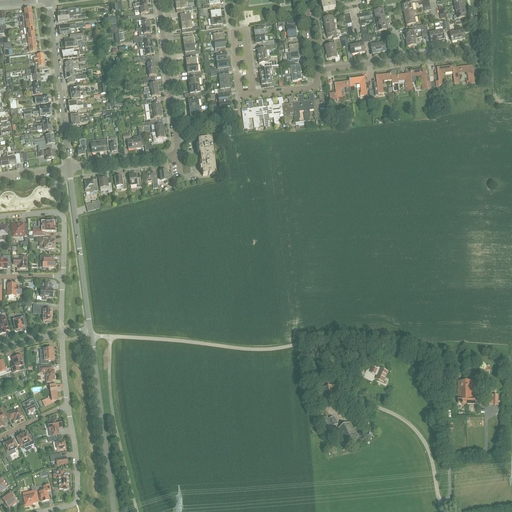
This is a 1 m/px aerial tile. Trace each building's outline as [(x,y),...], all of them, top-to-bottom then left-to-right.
[(134,6),(134,9),(148,7),(147,0),(145,0),(139,1),(140,4),(134,5),(134,6)] [(203,7),(202,7),(203,10),(210,9),(215,8),(215,5),(219,5),(218,0),(208,0),(209,5),(203,5),(203,7)] [(321,0),(324,12),(337,9),(334,0),(321,0)] [(185,2),(175,3),(175,4),(176,10),(181,10),(181,13),(184,12),(187,12),(189,12),(190,12),(190,11),(192,11),(192,8),(189,8),(187,8),(186,8),(185,2)] [(412,4),(403,6),(403,7),(402,7),(402,8),(402,12),(403,12),(404,12),(404,13),(413,11),(412,4)] [(465,11),(464,4),(455,6),(456,13),(465,11)] [(215,8),(210,9),(211,20),(212,19),(221,18),(220,18),(220,11),(216,12),(215,8)] [(21,14),(15,15),(15,17),(18,17),(19,17),(32,15),(31,9),(24,10),(24,12),(24,13),(21,14)] [(62,11),(63,13),(58,14),(57,14),(58,18),(73,17),(76,16),(76,14),(75,9),(62,11)] [(383,10),(376,12),(372,12),(373,16),(375,16),(376,19),(385,17),(383,10)] [(414,18),(413,11),(404,13),(406,20),(414,18)] [(465,11),(456,13),(457,16),(455,16),(454,19),(454,21),(455,20),(456,23),(460,22),(459,19),(467,18),(466,17),(467,17),(468,16),(467,12),(466,12),(465,12),(465,11)] [(182,23),(181,23),(181,24),(182,23),(191,22),(190,22),(189,12),(187,12),(184,12),(185,15),(181,16),(182,23)] [(32,18),(32,15),(19,17),(18,17),(19,23),(23,23),(33,21),(32,18)] [(324,25),(325,25),(325,26),(334,24),(332,17),(324,19),(324,22),(323,23),(324,25)] [(376,19),(377,26),(386,24),(385,17),(376,19)] [(212,26),(206,27),(207,31),(212,30),(218,29),(218,26),(221,25),(221,19),(221,18),(212,19),(211,20),(212,20),(213,26),(212,26)] [(412,25),(413,28),(416,27),(417,27),(417,24),(416,24),(414,18),(406,20),(407,26),(412,25)] [(149,21),(142,22),(142,25),(139,26),(140,29),(150,28),(149,21)] [(287,33),(296,31),(295,24),(293,24),(293,21),(279,23),(279,28),(287,27),(287,33)] [(182,23),(181,24),(182,24),(183,34),(187,33),(193,32),(200,32),(200,28),(192,29),(191,22),(182,23)] [(335,31),(334,24),(325,26),(324,27),(325,29),(325,30),(326,30),(327,32),(335,31)] [(381,35),(380,32),(387,30),(387,29),(388,29),(389,28),(388,25),(387,24),(386,25),(386,24),(377,26),(378,29),(376,29),(375,30),(375,33),(376,33),(377,35),(381,35)] [(266,25),(256,26),(257,29),(255,29),(256,37),(265,36),(264,28),(266,28),(266,25)] [(150,28),(140,29),(139,29),(136,30),(136,32),(139,32),(139,37),(133,38),(134,40),(144,39),(144,36),(143,35),(151,34),(150,28)] [(218,31),(214,32),(215,42),(214,42),(224,41),(223,41),(223,34),(219,35),(218,31)] [(297,39),(296,31),(287,33),(288,40),(286,40),(286,43),(296,42),(295,39),(297,39)] [(336,34),(335,31),(327,32),(327,33),(326,33),(326,36),(327,36),(328,39),(333,38),(333,40),(339,39),(338,34),(337,34),(336,34)] [(443,31),(436,32),(438,41),(438,42),(439,43),(443,42),(444,41),(444,40),(443,31)] [(464,31),(457,32),(459,41),(466,40),(464,31)] [(406,41),(415,39),(413,32),(404,34),(404,35),(403,36),(404,40),(405,40),(406,41)] [(431,43),(438,41),(436,32),(429,34),(431,43)] [(457,32),(450,34),(452,42),(459,41),(457,32)] [(185,46),(184,46),(194,45),(193,45),(192,35),(187,35),(188,38),(184,39),(185,46)] [(259,44),(259,47),(268,46),(276,45),(277,45),(277,41),(265,43),(265,36),(256,37),(257,44),(259,44)] [(65,49),(74,47),(78,47),(77,43),(77,41),(82,41),(81,37),(71,38),(71,42),(64,42),(64,44),(64,46),(65,46),(65,49)] [(144,43),(144,39),(134,40),(132,41),(132,43),(138,43),(139,50),(143,50),(153,49),(152,42),(144,43)] [(416,46),(415,39),(406,41),(407,48),(416,46)] [(224,41),(214,42),(215,53),(221,52),(220,49),(224,48),(223,42),(224,41)] [(296,42),(286,43),(285,44),(285,50),(289,50),(290,54),(299,52),(298,45),(296,45),(296,42)] [(385,43),(378,45),(380,54),(386,52),(385,43)] [(364,44),(357,45),(359,54),(366,53),(364,44)] [(194,45),(184,46),(184,47),(185,47),(186,53),(190,53),(190,56),(195,55),(196,55),(195,55),(194,45)] [(257,50),(258,58),(267,56),(266,51),(276,50),(276,45),(268,46),(259,47),(260,50),(257,50)] [(326,47),(327,53),(336,51),(334,45),(326,47)] [(352,55),(359,54),(357,45),(350,46),(352,55)] [(380,54),(378,45),(371,46),(373,55),(374,55),(374,56),(378,55),(378,54),(380,54)] [(37,53),(36,46),(29,47),(29,50),(26,51),(23,52),(23,54),(37,53)] [(337,53),(336,53),(336,51),(327,53),(327,55),(326,56),(327,60),(328,60),(337,58),(337,55),(338,54),(337,53)] [(215,53),(211,53),(211,57),(216,57),(217,56),(218,62),(217,63),(227,62),(227,61),(226,61),(225,54),(221,55),(221,52),(215,53)] [(291,61),(288,61),(287,61),(287,65),(295,63),(298,63),(298,60),(300,59),(299,52),(290,54),(291,61)] [(26,63),(28,63),(44,61),(43,55),(33,56),(34,60),(28,61),(28,60),(25,60),(26,63)] [(187,66),(186,67),(187,67),(197,65),(196,65),(195,56),(196,56),(196,55),(195,55),(190,56),(190,59),(186,59),(187,66)] [(267,56),(258,58),(259,65),(261,65),(262,68),(265,68),(272,67),(278,66),(280,66),(280,63),(277,64),(277,61),(271,62),(271,63),(268,64),(267,56)] [(211,70),(210,70),(210,71),(211,74),(218,73),(224,72),(223,69),(227,69),(226,62),(227,62),(217,63),(218,69),(211,70)] [(296,66),(295,63),(287,65),(288,70),(291,69),(292,74),(301,73),(302,73),(301,68),(300,68),(300,66),(296,66)] [(187,67),(186,67),(187,67),(188,74),(192,73),(193,76),(198,76),(198,74),(197,65),(187,67)] [(473,66),(453,69),(453,72),(455,85),(459,84),(458,73),(467,72),(467,73),(468,73),(469,82),(468,82),(468,85),(480,83),(479,77),(474,78),(473,66)] [(262,78),(270,77),(270,74),(271,73),(270,70),(273,70),(272,67),(265,68),(262,68),(260,68),(261,78),(261,79),(262,78)] [(444,73),(453,72),(453,69),(452,67),(437,69),(438,75),(435,76),(435,83),(433,83),(434,89),(440,88),(440,87),(447,86),(447,85),(445,85),(445,83),(444,83),(443,74),(444,74),(444,73)] [(39,69),(29,71),(26,71),(26,75),(23,75),(23,77),(27,77),(31,76),(33,76),(40,75),(39,69)] [(430,76),(427,77),(426,70),(411,72),(411,74),(412,83),(416,82),(415,76),(420,76),(420,77),(421,77),(422,84),(421,84),(422,91),(434,89),(433,83),(431,83),(430,76)] [(218,73),(211,74),(211,76),(211,77),(219,76),(220,83),(219,83),(230,82),(229,82),(228,75),(224,76),(224,72),(218,73)] [(397,76),(391,77),(392,79),(393,87),(393,92),(398,92),(397,83),(396,84),(395,81),(405,80),(406,81),(407,81),(408,89),(407,89),(407,93),(413,92),(412,83),(411,74),(411,72),(407,72),(407,75),(397,76)] [(302,81),(301,73),(292,74),(285,75),(282,76),(283,84),(286,84),(285,79),(292,78),(293,83),(298,82),(298,81),(302,81)] [(384,80),(392,79),(391,77),(391,74),(376,76),(377,83),(374,84),(375,90),(372,91),(373,97),(379,96),(378,94),(385,93),(384,89),(383,89),(382,82),(383,81),(383,80),(384,80)] [(190,87),(189,87),(200,86),(199,86),(198,79),(199,79),(201,79),(201,78),(201,75),(198,76),(193,76),(193,80),(189,80),(190,87)] [(262,78),(261,79),(262,86),(267,85),(267,88),(275,87),(274,82),(271,83),(270,77),(262,78)] [(360,93),(360,96),(367,96),(367,98),(373,97),(372,91),(369,91),(369,84),(366,85),(365,78),(350,80),(350,82),(351,87),(353,86),(353,84),(359,83),(359,85),(360,84),(362,93),(360,93)] [(100,91),(106,90),(105,88),(108,88),(107,82),(99,83),(100,91)] [(220,89),(217,90),(217,94),(218,94),(223,93),(230,92),(229,83),(230,82),(219,83),(219,84),(220,84),(221,89),(220,89)] [(351,87),(350,82),(334,84),(336,93),(330,94),(330,101),(331,102),(337,101),(345,100),(344,96),(341,96),(340,89),(342,89),(341,88),(345,87),(351,87)] [(144,92),(158,90),(157,84),(150,85),(151,88),(144,89),(144,92)] [(200,86),(189,87),(189,88),(190,88),(191,97),(192,97),(195,97),(197,97),(198,96),(201,96),(200,92),(200,86)] [(158,90),(144,92),(143,92),(143,95),(147,94),(148,99),(146,100),(146,103),(152,102),(152,98),(161,96),(160,93),(159,93),(158,90)] [(223,93),(218,94),(220,104),(219,104),(229,103),(228,103),(228,96),(223,96),(223,93)] [(316,120),(320,120),(319,116),(320,116),(319,109),(325,108),(323,94),(320,94),(320,101),(313,102),(315,110),(316,120)] [(309,110),(315,110),(313,102),(313,95),(310,96),(310,102),(303,103),(304,111),(306,122),(310,121),(309,117),(310,117),(309,110)] [(190,108),(189,108),(198,107),(199,107),(198,107),(197,97),(195,97),(192,97),(192,100),(189,101),(190,108)] [(304,111),(303,103),(303,97),(300,97),(300,103),(293,104),(294,115),(295,123),(299,122),(299,118),(300,118),(299,112),(304,111)] [(289,115),(294,115),(293,104),(292,98),(289,98),(290,105),(283,105),(284,114),(285,124),(290,124),(289,115)] [(283,105),(282,99),(279,100),(280,106),(273,107),(274,118),(275,126),(280,125),(279,114),(284,114),(283,105)] [(269,119),(274,118),(273,107),(272,100),(269,101),(270,107),(263,108),(264,116),(265,127),(266,127),(268,127),(270,126),(269,119)] [(149,113),(161,111),(160,105),(153,105),(153,104),(152,102),(146,103),(147,105),(148,105),(149,113)] [(259,117),(264,116),(263,108),(262,102),(259,102),(260,108),(253,109),(254,118),(255,128),(256,128),(256,131),(256,128),(258,128),(260,128),(259,117)] [(220,111),(216,111),(216,115),(220,115),(224,114),(226,114),(225,111),(229,110),(229,103),(219,104),(219,105),(220,105),(220,111)] [(250,110),(242,110),(243,118),(245,130),(245,129),(248,129),(250,129),(249,126),(248,118),(249,118),(254,118),(253,109),(252,103),(249,103),(249,105),(250,110)] [(198,107),(189,108),(189,109),(190,109),(191,119),(201,117),(199,107),(198,107)] [(144,121),(145,124),(155,122),(154,119),(162,118),(161,111),(149,113),(150,120),(144,121)] [(31,129),(51,126),(51,124),(52,124),(52,122),(51,122),(51,121),(50,121),(49,121),(46,121),(45,122),(42,122),(43,124),(28,126),(28,129),(31,129)] [(163,124),(155,125),(156,130),(152,130),(152,134),(164,132),(163,124)] [(164,132),(152,134),(153,136),(155,136),(156,140),(157,140),(157,143),(163,142),(162,139),(165,138),(164,132)] [(37,143),(54,141),(53,136),(42,137),(42,139),(33,140),(33,135),(25,136),(26,144),(37,143)] [(136,137),(133,137),(133,141),(134,150),(141,149),(141,147),(140,142),(144,142),(143,136),(142,136),(139,137),(136,137)] [(129,137),(123,137),(124,143),(127,142),(128,147),(128,150),(134,150),(133,141),(130,141),(129,137)] [(80,147),(77,148),(78,156),(78,157),(81,156),(85,155),(84,149),(86,149),(85,140),(80,140),(80,147)] [(102,146),(106,146),(105,140),(100,140),(100,144),(96,145),(97,153),(103,153),(102,146)] [(108,141),(106,141),(107,147),(110,146),(111,151),(111,153),(113,153),(117,152),(117,148),(118,148),(117,142),(110,143),(110,140),(108,141)] [(211,140),(208,140),(198,141),(203,176),(208,176),(209,176),(216,175),(211,140)] [(91,154),(97,153),(96,145),(93,145),(92,141),(90,142),(86,142),(87,148),(91,148),(91,154)] [(38,157),(43,156),(47,155),(48,159),(49,159),(51,159),(51,158),(54,158),(53,151),(46,152),(46,151),(38,152),(38,157)] [(1,160),(2,167),(6,167),(8,166),(9,166),(9,165),(8,159),(7,156),(7,152),(4,152),(5,156),(4,156),(2,159),(1,159),(1,160)] [(11,156),(7,156),(8,159),(9,165),(9,166),(9,167),(12,167),(12,166),(16,165),(16,164),(20,164),(20,163),(19,155),(15,155),(14,155),(12,155),(11,156)] [(165,184),(171,183),(170,178),(167,178),(166,171),(159,172),(161,182),(165,181),(165,184)] [(151,182),(151,183),(152,183),(153,186),(154,186),(154,189),(158,189),(157,180),(154,180),(153,173),(143,174),(144,184),(148,183),(151,182)] [(136,179),(136,178),(135,175),(129,176),(130,186),(137,186),(137,188),(142,188),(141,180),(137,180),(137,179),(136,179)] [(121,191),(127,190),(126,182),(122,183),(121,177),(120,177),(120,176),(119,176),(116,176),(116,177),(116,178),(115,178),(116,187),(120,186),(121,191)] [(107,184),(107,180),(107,179),(99,180),(101,192),(108,191),(108,193),(112,193),(111,184),(107,184)] [(98,191),(97,180),(96,180),(92,181),(86,182),(85,183),(86,190),(85,190),(85,193),(89,192),(89,193),(90,193),(91,194),(92,193),(93,193),(93,192),(98,191)] [(94,211),(100,209),(99,201),(92,202),(92,204),(94,211)] [(44,232),(45,232),(55,232),(56,231),(56,229),(55,228),(55,227),(54,227),(54,225),(54,223),(54,222),(53,222),(48,222),(48,221),(42,221),(42,222),(38,222),(38,227),(42,227),(42,230),(42,232),(43,232),(44,232)] [(28,234),(28,228),(24,228),(24,224),(19,225),(16,225),(12,225),(13,237),(24,236),(24,237),(27,237),(27,234),(28,234)] [(0,238),(4,238),(4,236),(7,236),(7,232),(8,232),(8,230),(8,227),(8,226),(6,226),(0,226),(1,229),(0,228),(0,238)] [(25,242),(20,243),(20,246),(29,246),(28,238),(24,238),(25,242)] [(55,242),(51,242),(51,239),(40,238),(40,246),(44,246),(44,251),(48,251),(48,249),(54,250),(55,242)] [(2,260),(0,260),(0,269),(7,269),(7,267),(10,267),(10,256),(2,256),(2,260)] [(40,256),(40,263),(44,263),(44,264),(43,264),(43,270),(49,270),(49,269),(48,269),(49,268),(55,269),(55,265),(53,265),(53,259),(49,259),(49,256),(40,256)] [(19,259),(13,259),(13,265),(17,265),(19,265),(19,269),(27,269),(27,258),(19,258),(19,259)] [(49,287),(49,283),(42,283),(42,289),(41,289),(40,297),(41,297),(41,301),(46,301),(46,297),(52,298),(52,295),(53,295),(54,292),(53,292),(53,289),(48,289),(48,287),(49,287)] [(16,289),(16,285),(7,285),(8,296),(16,296),(16,295),(21,295),(21,288),(18,288),(18,289),(16,289)] [(33,314),(37,315),(43,315),(43,322),(46,322),(46,323),(50,323),(50,322),(51,322),(51,318),(52,318),(52,311),(48,311),(48,306),(33,306),(33,314)] [(21,328),(24,328),(24,327),(23,323),(26,323),(25,316),(16,318),(17,320),(13,321),(16,331),(17,331),(17,332),(20,331),(20,330),(21,330),(21,328)] [(5,332),(8,331),(9,331),(9,330),(8,327),(7,326),(5,318),(0,319),(0,335),(1,336),(2,336),(2,337),(5,336),(5,335),(5,334),(6,334),(5,332)] [(44,351),(40,351),(41,365),(48,364),(48,361),(53,361),(53,353),(52,353),(52,349),(51,349),(51,348),(47,349),(47,350),(44,350),(44,351)] [(14,373),(20,371),(19,368),(20,368),(21,367),(21,366),(23,366),(23,363),(23,362),(23,360),(22,359),(20,356),(13,358),(15,366),(12,367),(14,373)] [(436,361),(438,381),(449,380),(448,371),(451,371),(451,366),(447,366),(447,364),(445,364),(445,360),(436,361)] [(55,380),(54,371),(54,370),(52,370),(52,366),(39,367),(39,374),(45,373),(45,376),(46,375),(47,383),(52,382),(51,381),(55,380)] [(376,379),(383,382),(388,372),(378,368),(377,369),(373,367),(371,373),(378,376),(376,379)] [(475,404),(476,381),(458,382),(458,404),(475,404)] [(58,401),(57,399),(55,384),(49,385),(51,397),(49,398),(48,398),(47,398),(48,399),(42,401),(44,407),(54,403),(55,402),(57,401),(58,401)] [(323,388),(325,401),(322,401),(323,408),(332,407),(331,400),(338,399),(335,386),(323,388)] [(485,406),(494,406),(499,406),(498,395),(493,395),(485,396),(485,406)] [(37,411),(36,410),(34,405),(37,404),(34,398),(27,401),(29,405),(24,408),(27,415),(37,411)] [(7,414),(9,418),(10,420),(13,418),(15,421),(23,417),(19,409),(7,414)] [(334,417),(329,419),(327,416),(321,419),(326,431),(338,424),(334,417)] [(48,423),(49,430),(51,430),(52,436),(59,435),(58,431),(57,431),(57,429),(62,428),(61,421),(57,421),(56,419),(50,420),(50,423),(48,423)] [(338,429),(347,449),(361,442),(351,422),(338,429)] [(35,444),(32,438),(30,440),(27,434),(23,435),(20,436),(20,437),(17,439),(21,447),(24,445),(25,448),(30,446),(35,444)] [(6,451),(4,452),(6,458),(16,453),(14,450),(17,448),(13,440),(3,445),(6,451)] [(66,447),(65,447),(65,446),(65,444),(64,440),(56,441),(57,452),(66,450),(66,447)] [(59,459),(59,455),(50,456),(51,463),(56,462),(57,466),(67,465),(66,458),(59,459)] [(64,476),(64,471),(53,471),(54,479),(59,479),(59,489),(59,490),(60,490),(60,489),(64,489),(64,490),(67,490),(67,489),(68,489),(69,489),(69,488),(69,489),(68,476),(68,475),(67,475),(64,476)] [(42,502),(49,500),(47,492),(51,491),(49,485),(43,487),(44,490),(43,491),(39,492),(40,495),(39,496),(40,498),(41,499),(42,502)] [(39,503),(38,497),(36,491),(28,493),(23,494),(24,502),(23,503),(24,508),(30,506),(30,505),(33,504),(36,504),(36,503),(39,503)] [(2,499),(5,504),(8,508),(12,505),(13,506),(16,504),(16,503),(16,502),(12,497),(14,495),(12,492),(10,494),(2,499)]
